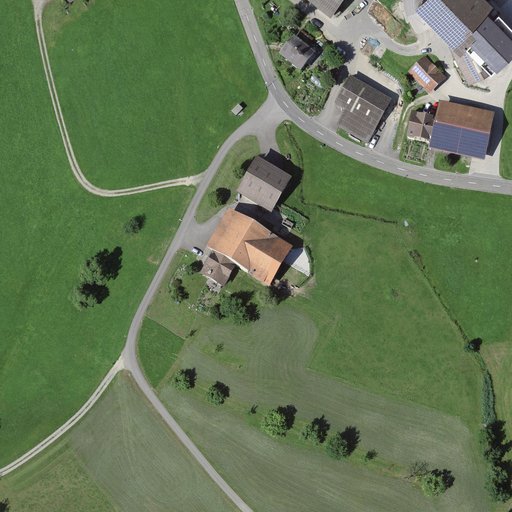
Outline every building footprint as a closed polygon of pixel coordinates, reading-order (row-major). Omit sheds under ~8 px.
[(304,0),(332,21),(348,0),(304,0)] [(490,0),(419,0),(416,3),(453,42),(449,44),(469,83),(498,68),(479,31),(501,10),(490,0)] [(308,46),(313,39),(302,30),(297,37),(308,46)] [(295,37),(280,57),(301,73),(316,53),(295,37)] [(425,57),(408,73),(430,96),(447,79),(425,57)] [(348,108),(338,125),(367,141),(390,100),(353,79),(339,103),(348,108)] [(493,112),(442,100),(432,147),(483,158),(493,112)] [(435,116),(413,111),(408,136),(430,141),(435,116)] [(255,158),(236,189),(272,211),(290,180),(255,158)] [(230,210),(208,246),(215,250),(202,273),(224,286),(236,266),(268,286),(291,246),(230,210)]
